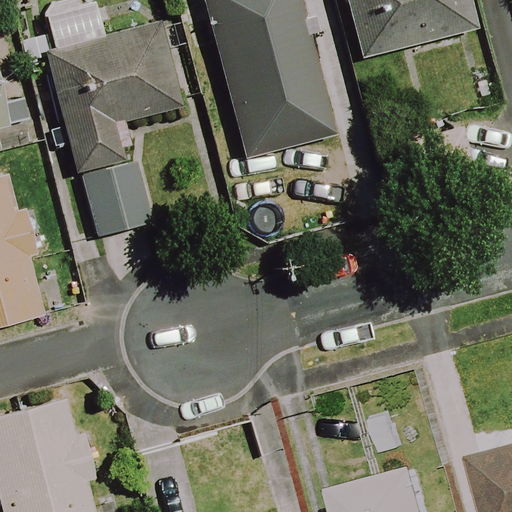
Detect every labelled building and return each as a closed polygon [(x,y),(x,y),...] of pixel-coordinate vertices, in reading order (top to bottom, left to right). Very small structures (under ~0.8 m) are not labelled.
[(329,142),(292,0),(198,0),(241,164),(329,142)] [(470,35),(461,0),(339,0),(356,63),(470,35)] [(176,112),(153,28),(40,58),(88,242),(145,227),(119,127),(176,112)] [(0,135),(22,130),(10,74),(0,76),(0,135)] [(0,329),(41,320),(9,183),(0,185),(0,329)] [(69,440),(58,403),(0,419),(0,511),(88,511),(79,480),(88,477),(77,437),(69,440)] [(511,511),(511,447),(475,457),(489,511),(511,511)] [(428,511),(417,469),(333,490),(338,511),(428,511)]
